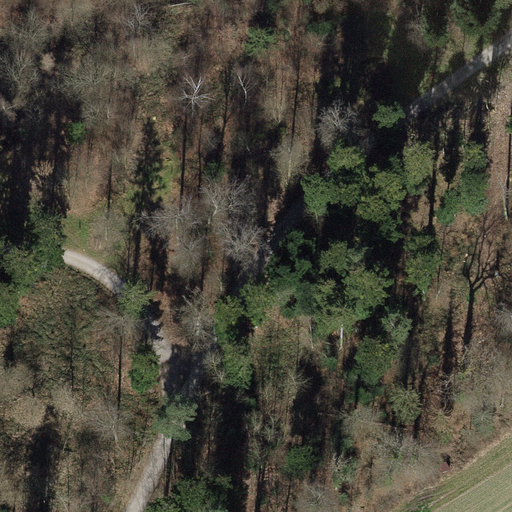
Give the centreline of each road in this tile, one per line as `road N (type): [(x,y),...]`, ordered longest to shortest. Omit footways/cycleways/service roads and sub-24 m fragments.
road 1 (track): [(184,393),(241,290),(317,192),(365,145),(511,37)]
road 2 (track): [(184,393),(152,327),(105,274),(65,253),(0,250)]
road 3 (track): [(133,511),(184,393)]
